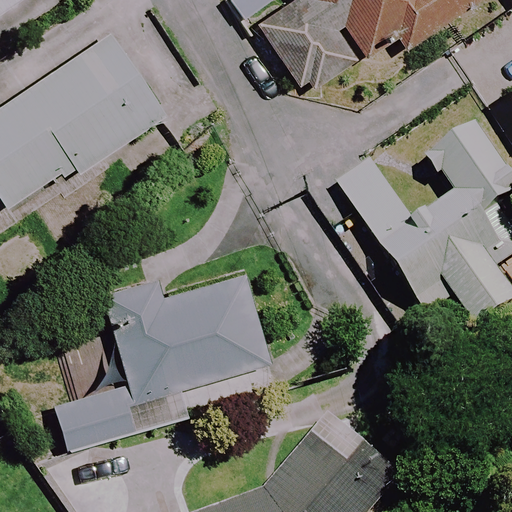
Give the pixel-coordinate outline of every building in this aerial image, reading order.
[(0,0),(0,17),(25,0),(0,0)] [(292,0),(256,24),(301,94),(393,34),(405,53),(486,0),(292,0)] [(199,97),(181,70),(152,89),(118,36),(0,113),(0,202),(7,212),(72,170),(77,177),(199,97)] [(511,202),(511,181),(477,129),(429,161),(455,199),(413,228),(372,167),(339,189),(427,319),(453,302),(478,338),(511,314),(511,300),(493,273),(511,260),(511,237),(496,214),(511,202)] [(270,368),(244,274),(104,312),(108,325),(37,345),(66,454),(183,422),(176,394),(270,368)] [(371,511),(400,477),(331,420),(269,499),(231,511),(371,511)]
